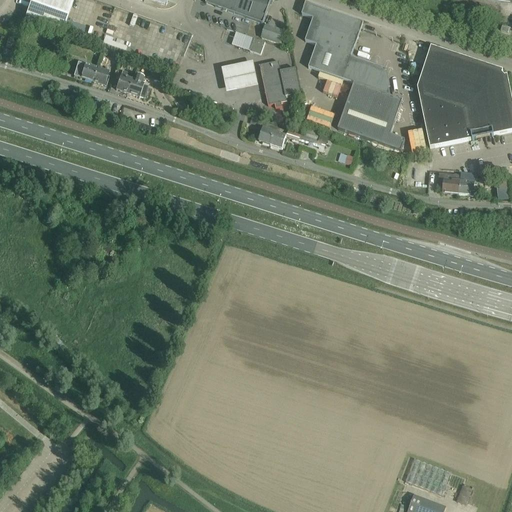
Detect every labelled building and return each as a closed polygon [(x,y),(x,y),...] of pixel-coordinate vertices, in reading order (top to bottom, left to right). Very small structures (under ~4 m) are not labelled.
[(63,33),(73,5),(60,0),(31,0),(25,19),(63,33)] [(240,0),(207,0),(206,5),(235,15),(240,0)] [(240,0),(235,15),(244,19),(252,21),(262,25),(263,25),(272,0),(240,0)] [(386,71),(351,59),(363,25),(306,5),(302,17),(313,21),(305,43),(317,47),(309,70),(354,86),(390,99),(390,98),(390,96),(390,97),(392,92),(389,91),(389,90),(386,72),(386,71)] [(284,33),(266,27),(262,40),(279,46),(284,33)] [(14,52),(17,42),(8,39),(5,50),(14,52)] [(254,41),(250,53),(261,57),(265,44),(254,41)] [(286,43),(284,49),(290,52),(292,46),(286,43)] [(469,142),(476,141),(511,133),(511,99),(508,78),(505,78),(502,75),(503,73),(431,49),(420,83),(418,90),(430,150),(469,142)] [(301,96),(295,70),(281,73),(279,64),(259,68),(260,68),(266,95),(265,95),(265,96),(266,96),(269,108),(275,106),(275,107),(277,106),(278,110),(282,109),(281,105),(287,104),(286,99),(301,96)] [(96,71),(78,65),(74,78),(92,84),(96,71)] [(232,69),(222,71),(227,95),(238,92),(257,88),(252,65),(232,69)] [(104,88),(108,75),(96,71),(92,84),(104,88)] [(134,77),(122,73),(116,91),(128,95),(134,77)] [(167,76),(159,73),(155,84),(163,87),(167,76)] [(134,78),(134,77),(128,95),(139,99),(143,100),(147,90),(143,89),(144,87),(142,86),(144,81),(134,78)] [(390,99),(354,86),(338,132),(401,154),(406,143),(391,137),(403,103),(390,99)] [(260,129),(257,138),(261,139),(259,143),(271,147),(277,129),(265,125),(263,131),(260,129)] [(277,129),(271,147),(283,151),(286,140),(299,144),(299,143),(317,149),(317,147),(325,150),(328,141),(320,139),(318,143),(301,137),(301,138),(288,134),(289,133),(277,129)] [(348,157),(345,166),(352,168),(355,159),(348,157)] [(461,179),(459,197),(473,198),(475,186),(475,177),(461,176),(461,179)] [(439,182),(439,190),(443,190),(443,195),(459,197),(461,179),(452,178),(452,183),(439,182)] [(108,258),(113,249),(103,244),(98,253),(108,258)] [(442,498),(450,476),(415,462),(406,484),(442,498)] [(397,492),(389,511),(396,511),(403,494),(397,492)] [(445,511),(446,510),(414,498),(408,511),(445,511)]
